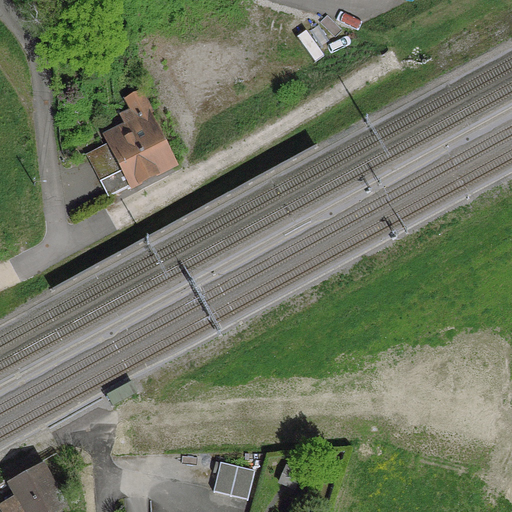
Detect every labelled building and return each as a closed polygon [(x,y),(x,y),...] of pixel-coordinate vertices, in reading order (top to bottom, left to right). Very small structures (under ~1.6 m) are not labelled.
[(88,29),(86,38),(106,41),(108,32),(88,29)] [(123,126),(129,138),(110,148),(108,143),(83,155),(105,198),(169,166),(150,129),(152,128),(145,115),(149,114),(136,88),(120,96),(133,121),(123,126)] [(255,471),(221,463),(214,492),(248,500),(255,471)] [(277,482),(291,489),(297,474),(283,468),(277,482)] [(48,511),(59,507),(39,471),(11,486),(19,500),(1,510),(2,511),(48,511)] [(370,511),(424,511),(449,498),(435,474),(370,511)]
